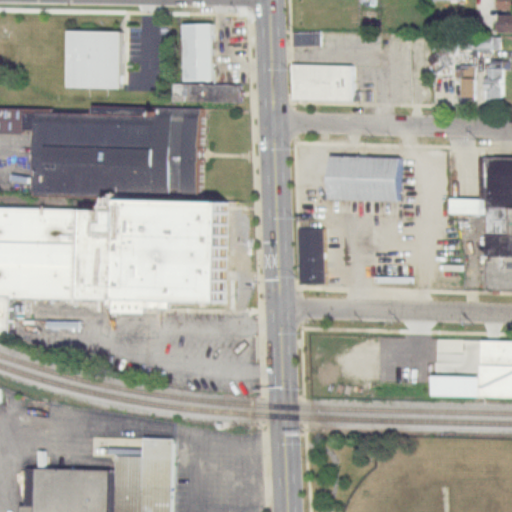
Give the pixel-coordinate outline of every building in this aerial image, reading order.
[(189,79),(218,79),(218,22),(189,22),(189,79)] [(127,87),(127,29),(74,29),(73,87),(127,87)] [(296,45),(323,45),(323,31),(296,31),(296,45)] [(502,35),(455,35),(455,49),(502,50),(502,35)] [(490,98),(506,98),(506,58),(490,58),(490,98)] [(356,98),(356,64),(298,64),(298,98),(356,98)] [(479,76),(470,76),(470,65),(465,65),(465,99),(479,99),(479,76)] [(243,83),(179,83),(179,100),(243,100),(243,83)] [(0,197),(0,297),(113,300),(113,312),(146,313),(151,301),(235,303),(236,199),(202,198),(205,192),(207,107),(95,105),(93,110),(0,108),(0,132),(26,133),(27,129),(41,129),(40,196),(0,197)] [(405,201),(406,156),(335,155),(334,199),(405,201)] [(511,290),(511,157),(490,157),(489,198),(454,197),(454,213),(491,213),(490,291),(511,290)] [(328,227),(302,227),(302,284),(328,284),(328,227)] [(511,340),(488,341),(487,396),(511,396),(511,340)] [(402,391),(402,380),(377,380),(377,391),(402,391)] [(175,511),(177,437),(149,437),(149,455),(120,454),(120,469),(26,467),(24,511),(175,511)]
